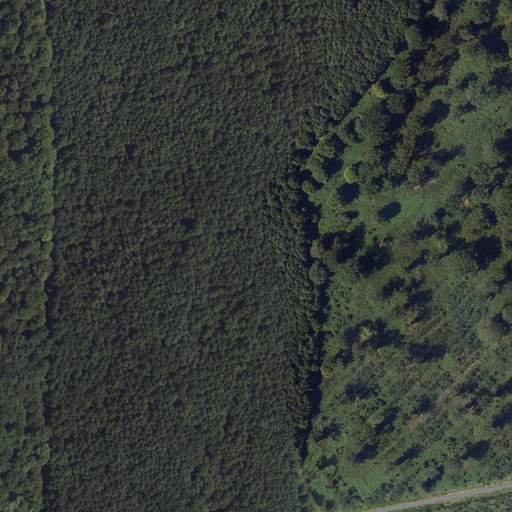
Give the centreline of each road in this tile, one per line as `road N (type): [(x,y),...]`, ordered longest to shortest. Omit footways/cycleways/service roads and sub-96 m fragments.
road 1 (track): [(430,0),(302,170),(321,268),(323,353),(298,460),(312,511)]
road 2 (track): [(41,511),(49,0)]
road 3 (track): [(511,485),(382,511)]
